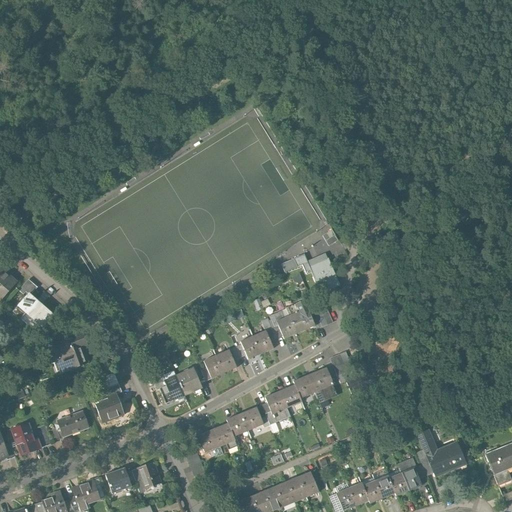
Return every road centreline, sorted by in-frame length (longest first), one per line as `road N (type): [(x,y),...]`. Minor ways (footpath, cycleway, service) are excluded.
road 1 (residential): [(161,432),(337,339),(335,312),(360,239)]
road 2 (residential): [(161,432),(117,344),(0,229)]
road 3 (residential): [(192,505),(371,432)]
road 4 (track): [(511,126),(365,227),(360,239)]
road 5 (residential): [(0,492),(161,432)]
road 6 (track): [(371,432),(511,360)]
